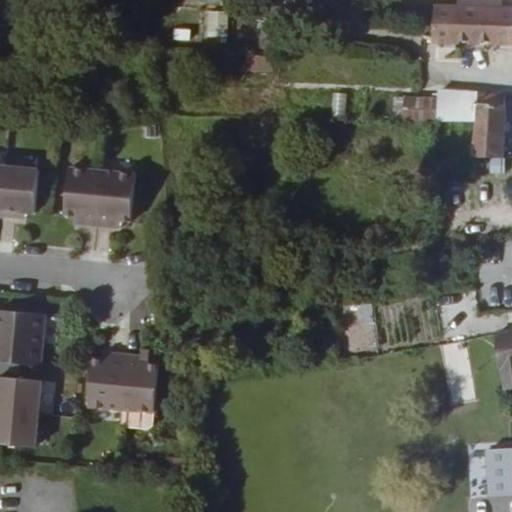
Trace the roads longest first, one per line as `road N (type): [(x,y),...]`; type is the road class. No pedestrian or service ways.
road 1 (track): [(468,269),(229,271),(175,276),(133,296)]
road 2 (residential): [(0,269),(81,277),(133,296)]
